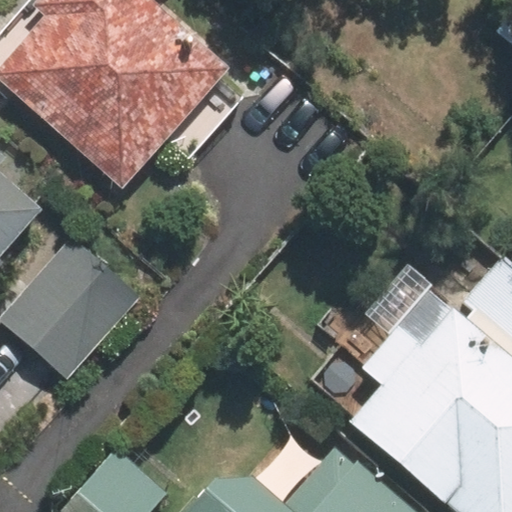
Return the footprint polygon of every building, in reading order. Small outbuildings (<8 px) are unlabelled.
[(134,0),(34,0),(0,38),(0,102),(119,208),(167,154),(184,169),(246,99),(134,0)] [(0,261),(36,220),(0,188),(0,168),(1,167),(0,166),(0,261)] [(71,239),(0,318),(0,336),(62,391),(142,301),(71,239)] [(369,399),(341,430),(433,511),(511,511),(511,273),(499,262),(448,319),(426,300),(352,383),(369,399)] [(207,490),(187,511),(402,511),(334,451),(280,510),(252,485),(207,490)] [(110,454),(61,511),(156,511),(166,500),(110,454)]
